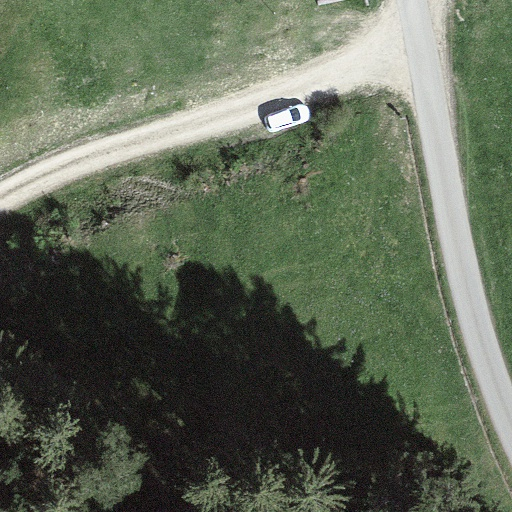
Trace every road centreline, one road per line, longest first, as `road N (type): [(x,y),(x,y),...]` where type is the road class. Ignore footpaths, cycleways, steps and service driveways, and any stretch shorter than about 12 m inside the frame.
road 1 (track): [(420,43),(323,72),(195,127),(83,158),(0,203)]
road 2 (unclassified): [(511,431),(470,305),(410,0)]
